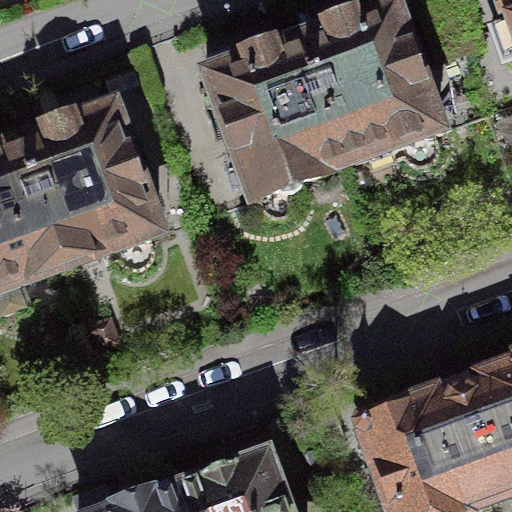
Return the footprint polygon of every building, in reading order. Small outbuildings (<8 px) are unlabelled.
[(442,0),(430,5),(417,10),(438,66),(465,56),(444,0),(442,0)] [(444,0),(465,56),(487,48),(469,0),(444,0)] [(511,0),(496,0),(511,42),(511,0)] [(324,32),(300,41),(346,169),(434,137),(435,138),(443,135),(440,127),(439,127),(395,9),(358,22),(356,16),(355,15),(354,14),(353,14),(348,14),(343,14),(339,15),(337,15),(335,16),(330,19),(326,22),(323,26),(322,26),(322,27),(322,28),(324,32)] [(346,169),(300,41),(276,50),(274,46),(274,45),(273,44),(272,44),(267,44),(262,44),(257,45),(255,45),(253,46),(249,49),(245,52),(242,55),(241,56),(241,57),(241,58),(243,64),(206,78),(249,197),(247,197),(251,206),(259,203),(258,201),(346,169)] [(42,135),(18,144),(65,272),(159,237),(114,112),(76,125),(74,120),(74,119),(73,118),(72,117),(67,117),(61,117),(57,118),(55,118),(53,119),(49,121),(44,125),(41,128),(41,129),(40,130),(40,131),(40,132),(42,135)] [(65,272),(18,144),(0,150),(0,294),(57,274),(58,274),(65,272)] [(100,326),(91,329),(99,351),(117,345),(109,322),(100,326)] [(468,386),(457,391),(498,502),(511,496),(511,368),(479,381),(479,382),(468,386)] [(470,511),(498,502),(457,391),(446,395),(435,399),(434,397),(364,423),(357,421),(354,428),(360,430),(390,511),(470,511)] [(202,484),(177,493),(183,511),(285,511),(267,461),(236,472),(235,469),(218,475),(200,482),(202,484)] [(183,511),(177,493),(152,502),(151,499),(134,506),(116,511),(183,511)]
